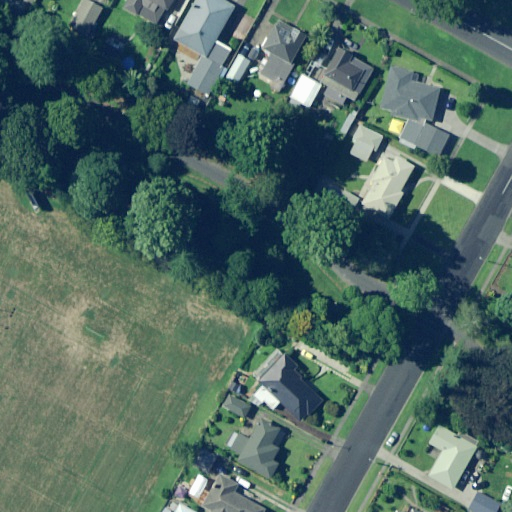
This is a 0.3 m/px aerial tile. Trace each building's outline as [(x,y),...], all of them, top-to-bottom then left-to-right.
[(101,9),(83,0),(80,0),(67,26),(87,36),(101,9)] [(172,0),(127,0),(123,8),(156,24),(164,8),(167,10),(172,0)] [(234,6),(222,0),(196,0),(175,41),(202,56),(186,84),(207,95),(231,50),(215,41),(234,6)] [(304,38),(275,24),(263,50),(269,54),(259,76),(281,86),(304,38)] [(321,77),(329,82),(319,101),(339,112),(350,92),(356,96),(372,66),(337,47),(321,77)] [(249,61),(239,55),(226,77),(237,83),(249,61)] [(413,71),(395,64),(377,109),(407,121),(399,140),(437,155),(446,134),(427,126),(442,89),(410,77),(413,71)] [(320,85),(301,75),(290,98),(309,107),(320,85)] [(205,104),(191,96),(183,110),(198,118),(205,104)] [(347,138),(356,143),(351,154),(366,162),(378,136),(379,134),(358,124),(355,128),(352,127),(347,138)] [(409,189),(404,187),(414,167),(385,153),(361,205),(389,219),(400,195),(406,197),(409,189)] [(323,401),(276,350),(250,374),(263,388),(257,394),(272,410),(280,403),(299,423),(323,401)] [(249,406),(228,394),(221,407),(242,419),(249,406)] [(263,422),(250,415),(230,450),(240,455),(237,461),(269,479),(278,464),(272,461),(278,449),(270,445),(274,437),(259,429),(263,422)] [(473,511),(498,511),(504,503),(487,493),(504,465),(439,425),(428,443),(442,452),(427,476),(443,486),(440,491),(473,511)] [(217,457),(198,446),(188,463),(207,474),(217,457)] [(206,511),(264,511),(266,510),(233,490),(236,485),(221,476),(201,509),(206,511)]
